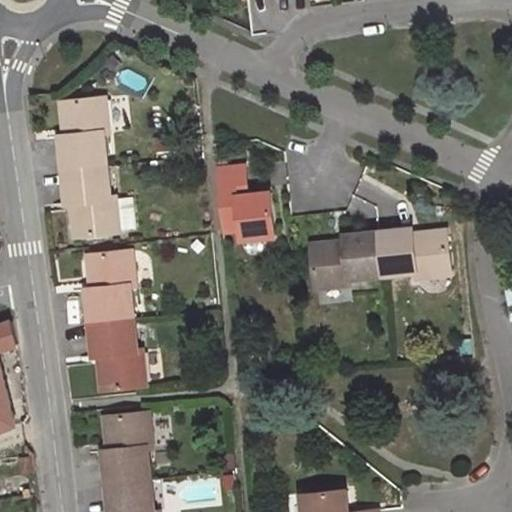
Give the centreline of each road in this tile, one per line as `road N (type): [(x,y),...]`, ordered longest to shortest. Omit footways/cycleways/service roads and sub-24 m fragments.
road 1 (residential): [(493,171),(273,72)]
road 2 (residential): [(273,72),(309,22),(487,0)]
road 3 (unclassified): [(30,285),(59,511)]
road 4 (residential): [(511,394),(484,252),(493,171)]
road 5 (unclassified): [(4,89),(30,285)]
road 6 (residential): [(273,72),(110,4)]
